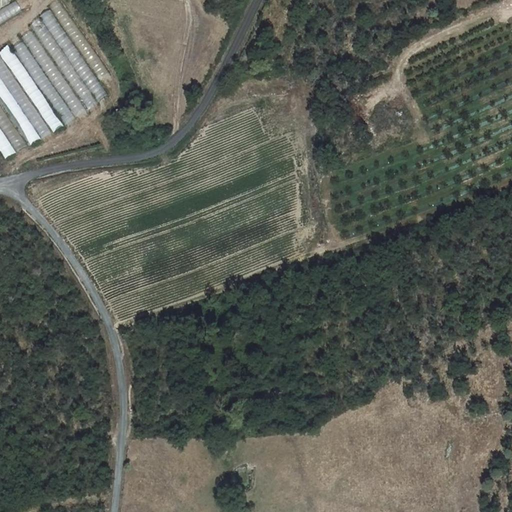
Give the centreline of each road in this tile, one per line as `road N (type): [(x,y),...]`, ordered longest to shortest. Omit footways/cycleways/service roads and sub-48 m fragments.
road 1 (unclassified): [(8,183),(52,230),(102,306),(122,392),(111,511)]
road 2 (unclassified): [(8,183),(175,140),(210,93),(257,0)]
